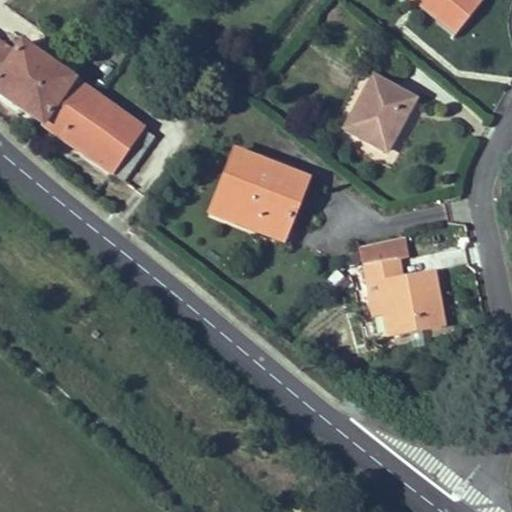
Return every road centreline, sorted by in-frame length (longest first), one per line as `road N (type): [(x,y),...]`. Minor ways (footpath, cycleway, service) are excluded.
road 1 (tertiary): [(441,511),(0,150)]
road 2 (residential): [(511,312),(483,202),(493,153),(511,122)]
